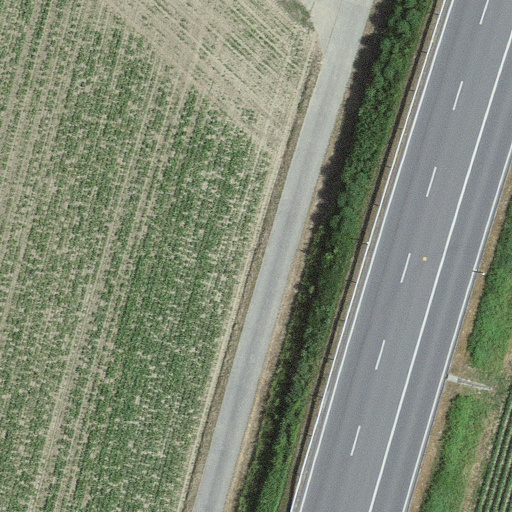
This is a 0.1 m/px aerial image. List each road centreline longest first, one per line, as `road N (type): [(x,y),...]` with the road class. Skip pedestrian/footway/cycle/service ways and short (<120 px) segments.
road 1 (primary): [(505,0),(353,511)]
road 2 (track): [(358,0),(208,511)]
